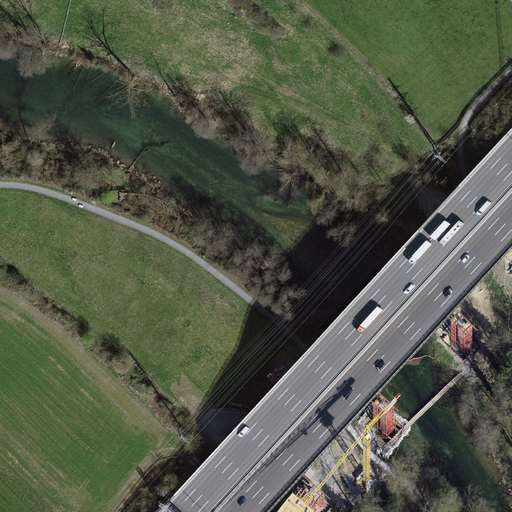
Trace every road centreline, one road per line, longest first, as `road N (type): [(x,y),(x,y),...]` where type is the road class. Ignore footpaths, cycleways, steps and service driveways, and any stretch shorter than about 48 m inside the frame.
road 1 (motorway): [(511,157),(185,511)]
road 2 (motorway): [(240,511),(511,216)]
road 3 (primary): [(511,280),(298,511)]
road 4 (track): [(511,70),(471,111),(463,136),(471,179),(495,206)]
